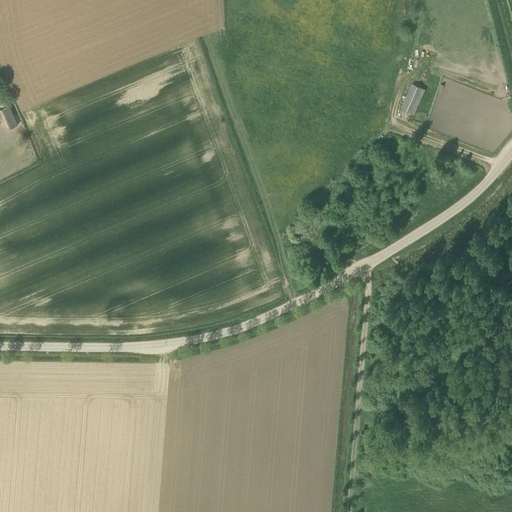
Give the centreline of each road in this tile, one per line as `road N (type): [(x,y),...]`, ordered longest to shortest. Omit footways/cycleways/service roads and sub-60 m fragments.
road 1 (unclassified): [(0,344),(147,344),(263,321),(462,203),(511,152)]
road 2 (track): [(339,511),(358,269)]
